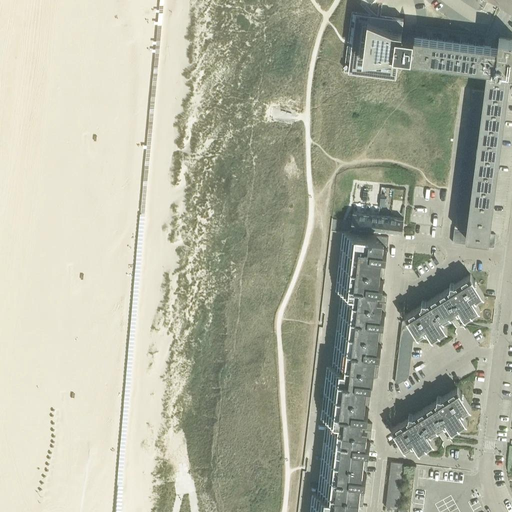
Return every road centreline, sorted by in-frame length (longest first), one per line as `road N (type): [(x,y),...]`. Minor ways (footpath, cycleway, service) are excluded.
road 1 (residential): [(501,511),(487,475),(511,280)]
road 2 (unknown): [(445,250),(465,78)]
